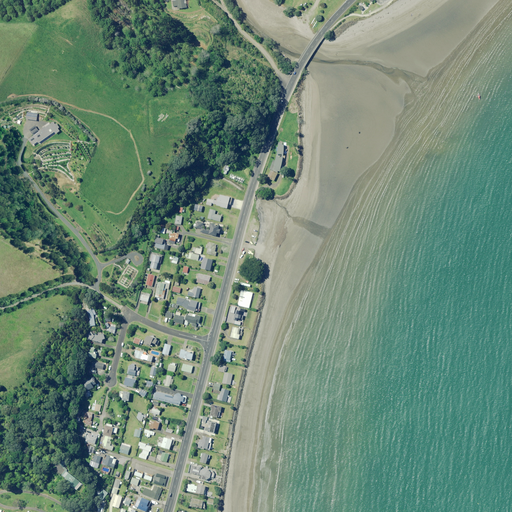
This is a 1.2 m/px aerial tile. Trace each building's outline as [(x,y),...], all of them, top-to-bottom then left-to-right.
[(187,8),(186,3),(187,3),(186,0),(177,0),(173,1),(174,6),(178,6),(178,9),(187,8)] [(39,114),(28,112),(27,119),(37,121),(39,114)] [(60,131),(53,121),(44,127),(39,131),(36,126),(30,130),(34,135),(29,139),(33,145),(38,142),(39,143),(55,132),(57,134),(60,131)] [(274,158),(270,166),(278,170),(279,169),(280,169),(284,154),(284,142),(279,143),(279,151),(276,159),(274,158)] [(278,172),(271,169),(268,177),(275,180),(278,172)] [(211,206),(212,204),(227,208),(229,204),(230,204),(232,198),(219,194),(217,201),(208,199),(206,204),(211,206)] [(203,206),(195,204),(193,210),(201,212),(203,206)] [(215,211),(210,209),(208,218),(220,221),(221,216),(215,214),(215,211)] [(204,223),(197,222),(196,228),(201,229),(201,232),(217,236),(217,233),(220,233),(221,229),(219,229),(220,225),(209,223),(208,227),(210,228),(210,230),(202,228),(204,223)] [(179,235),(172,233),(170,243),(175,244),(176,238),(178,239),(179,235)] [(164,239),(157,237),(156,242),(155,247),(164,250),(166,244),(163,243),(164,239)] [(217,245),(208,242),(206,247),(208,248),(206,254),(215,256),(217,252),(215,252),(217,245)] [(163,256),(152,253),(150,260),(153,261),(151,267),(157,269),(158,263),(161,263),(163,256)] [(179,257),(174,256),(173,257),(170,257),(170,259),(173,260),(172,262),(177,264),(179,257)] [(202,268),(210,271),(213,260),(204,258),(202,268)] [(155,275),(149,274),(146,285),(153,286),(155,275)] [(210,277),(198,274),(196,282),(208,285),(210,277)] [(171,281),(166,280),(165,284),(159,282),(156,297),(164,299),(166,289),(169,289),(171,281)] [(200,289),(194,287),(193,293),(188,292),(187,295),(198,298),(200,289)] [(253,293),(244,291),(243,294),(242,293),(241,297),(240,297),(237,305),(249,308),(253,293)] [(150,295),(142,293),(140,301),(148,303),(150,295)] [(177,305),(183,306),(187,309),(196,312),(199,311),(200,304),(200,303),(198,303),(199,301),(194,300),(189,299),(189,300),(179,298),(177,305)] [(96,315),(95,309),(87,311),(90,326),(96,325),(94,315),(96,315)] [(235,320),(244,322),(245,316),(242,315),(243,311),(238,310),(235,320)] [(197,322),(199,323),(201,315),(193,313),(193,315),(186,313),(186,316),(180,315),(180,312),(176,311),(173,321),(187,324),(188,321),(193,322),(192,325),(196,326),(197,322)] [(115,334),(116,327),(117,325),(112,324),(111,326),(110,329),(107,329),(107,332),(115,334)] [(243,329),(233,327),(230,337),(239,339),(240,335),(242,336),(243,329)] [(102,332),(99,333),(98,336),(94,335),(91,331),(88,334),(89,335),(86,337),(90,341),(91,340),(102,343),(103,339),(106,338),(104,334),(103,333),(102,332)] [(153,343),(156,344),(158,340),(148,335),(144,344),(151,347),(153,343)] [(171,345),(166,344),(163,354),(168,355),(171,345)] [(148,354),(148,353),(144,352),(142,351),(142,350),(141,350),(141,349),(137,347),(136,350),(135,357),(136,357),(136,358),(144,360),(144,359),(152,361),(152,360),(153,361),(154,359),(154,357),(153,357),(153,356),(150,355),(148,354)] [(95,348),(90,348),(89,357),(97,358),(98,352),(94,352),(95,348)] [(187,351),(182,349),(180,357),(192,360),(193,354),(191,353),(192,351),(188,350),(187,351)] [(225,350),(223,358),(224,359),(224,361),(230,362),(231,357),(233,357),(234,352),(225,350)] [(105,364),(93,361),(92,367),(104,369),(105,364)] [(129,373),(135,375),(137,369),(138,370),(139,367),(136,366),(135,365),(136,364),(132,363),(132,365),(131,364),(130,366),(129,366),(127,373),(129,373)] [(193,366),(184,364),(182,371),(191,373),(193,366)] [(234,380),(231,380),(232,374),(224,372),(222,383),(230,385),(233,385),(234,380)] [(134,388),(136,380),(137,377),(128,375),(127,378),(126,378),(124,385),(134,388)] [(163,383),(165,384),(165,385),(170,387),(172,377),(167,375),(166,380),(164,379),(163,383)] [(85,382),(82,383),(86,391),(94,388),(93,386),(96,385),(94,378),(85,382)] [(232,396),(228,395),(229,391),(222,389),(221,389),(218,400),(219,400),(226,402),(230,403),(232,396)] [(153,397),(181,403),(183,395),(175,393),(174,395),(155,390),(153,397)] [(120,396),(123,400),(129,401),(130,393),(121,391),(120,396)] [(102,406),(93,403),(91,409),(100,412),(102,406)] [(212,409),(211,416),(210,418),(212,419),(213,416),(219,418),(222,407),(212,404),(211,409),(212,409)] [(92,422),(94,413),(84,410),(82,418),(84,419),(84,422),(86,423),(85,424),(92,426),(93,422),(92,422)] [(158,429),(160,423),(150,420),(149,425),(151,426),(150,428),(154,429),(154,428),(158,429)] [(206,427),(205,430),(214,432),(217,422),(212,421),(210,428),(206,427)] [(106,436),(112,438),(113,432),(117,434),(119,429),(107,425),(104,435),(106,436)] [(142,430),(136,428),(134,435),(140,437),(142,430)] [(98,435),(92,433),(92,435),(86,434),(85,438),(87,439),(87,441),(95,444),(98,435)] [(112,438),(106,436),(104,440),(103,440),(102,442),(104,443),(102,449),(107,451),(107,449),(112,451),(113,447),(110,446),(111,442),(110,441),(112,438)] [(172,440),(165,437),(163,444),(159,443),(158,446),(170,449),(172,440)] [(212,438),(204,437),(203,441),(199,440),(198,447),(210,450),(212,438)] [(146,444),(140,442),(139,445),(140,446),(140,448),(144,449),(142,455),(140,454),(139,457),(146,460),(148,455),(150,452),(151,452),(152,447),(146,445),(146,444)] [(130,448),(122,445),(119,452),(128,455),(130,448)] [(160,455),(162,456),(161,460),(167,462),(167,460),(169,460),(170,455),(163,453),(164,451),(161,451),(160,455)] [(210,455),(203,453),(201,462),(206,464),(208,458),(210,459),(210,455)] [(102,457),(95,455),(93,462),(99,464),(102,457)] [(114,457),(108,455),(106,460),(104,459),(102,464),(115,468),(116,465),(115,464),(117,460),(114,459),(114,457)] [(213,471),(209,470),(208,469),(205,468),(202,470),(201,470),(202,469),(201,467),(200,466),(197,465),(197,464),(195,463),(194,465),(190,464),(188,472),(199,475),(202,479),(207,480),(211,478),(214,477),(214,474),(213,471)] [(80,481),(65,470),(61,475),(72,482),(70,484),(75,487),(80,481)] [(153,477),(136,472),(134,471),(133,474),(135,475),(151,481),(153,477)] [(167,476),(156,473),(153,483),(164,486),(167,476)] [(140,480),(133,478),(131,484),(138,486),(140,480)] [(197,486),(188,484),(187,490),(204,495),(206,487),(198,485),(197,486)] [(162,488),(156,486),(154,491),(145,488),(143,495),(158,500),(162,488)] [(108,493),(103,489),(99,495),(104,499),(108,493)] [(113,494),(112,497),(115,498),(114,503),(113,506),(119,508),(123,497),(113,494)] [(125,499),(124,501),(123,503),(129,505),(130,506),(131,502),(132,500),(131,500),(132,499),(128,497),(128,498),(126,498),(126,499),(125,499)] [(135,507),(146,511),(148,507),(149,507),(152,501),(143,497),(142,499),(139,498),(135,507)] [(202,509),(204,501),(191,499),(190,506),(202,509)]
